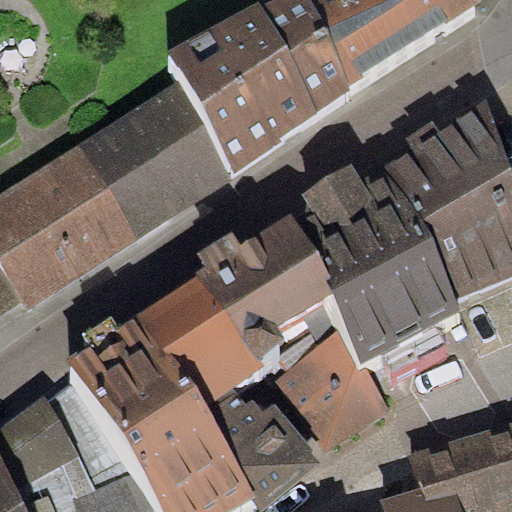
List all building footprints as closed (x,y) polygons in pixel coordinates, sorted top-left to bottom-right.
[(328,0),(336,14),(314,23),(348,100),(477,17),(476,15),(469,0),(328,0)] [(185,94),(230,180),(348,100),(314,23),(308,11),(264,38),(258,28),(172,74),(185,94)] [(511,206),(486,124),(385,190),(451,306),(511,279),(511,206)] [(312,232),(293,244),(342,343),(360,378),(368,374),(462,326),(451,306),(385,190),(362,204),(351,185),(302,214),(312,232)] [(293,244),(204,299),(240,349),(263,335),(268,342),(308,318),(326,351),(342,343),(293,244)] [(204,299),(142,340),(201,425),(228,405),(262,380),(240,349),(204,299)] [(268,342),(263,335),(240,349),(262,380),(281,362),(268,342)] [(142,340),(71,385),(146,511),(248,511),(252,510),(201,425),(142,340)] [(342,343),(326,351),(304,363),(352,434),(391,411),(368,374),(360,378),(342,343)] [(327,450),(352,434),(304,363),(282,386),(327,450)] [(44,408),(0,446),(0,475),(16,511),(146,511),(71,385),(44,408)] [(228,405),(201,425),(252,510),(309,466),(271,420),(249,438),(228,405)] [(511,511),(511,438),(412,469),(420,492),(425,511),(511,511)] [(0,511),(15,511),(0,475),(0,511)] [(425,511),(420,492),(379,505),(380,511),(425,511)]
